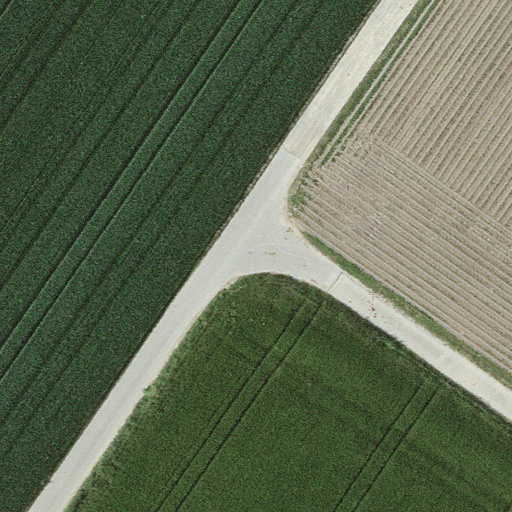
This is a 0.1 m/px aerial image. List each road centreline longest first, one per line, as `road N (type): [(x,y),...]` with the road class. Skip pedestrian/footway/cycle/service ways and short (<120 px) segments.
road 1 (track): [(55,511),(413,0)]
road 2 (track): [(247,238),(511,423)]
